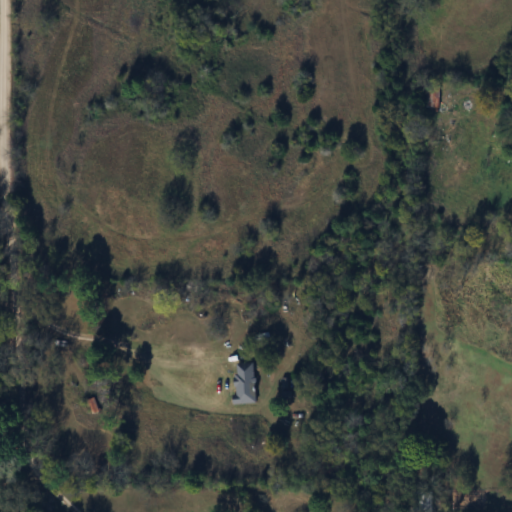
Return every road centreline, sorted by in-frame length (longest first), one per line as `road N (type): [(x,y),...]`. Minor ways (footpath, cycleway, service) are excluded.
road 1 (residential): [(221,356),(131,337),(61,334),(7,285),(5,0)]
road 2 (residential): [(78,511),(38,472),(20,433),(7,285)]
